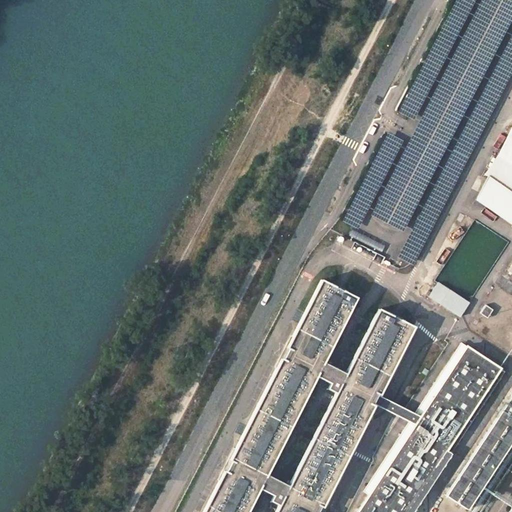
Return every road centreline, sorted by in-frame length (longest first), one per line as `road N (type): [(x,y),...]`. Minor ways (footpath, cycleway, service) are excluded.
road 1 (unclassified): [(159,511),(425,0)]
road 2 (track): [(52,511),(317,0)]
road 3 (track): [(128,511),(392,0)]
